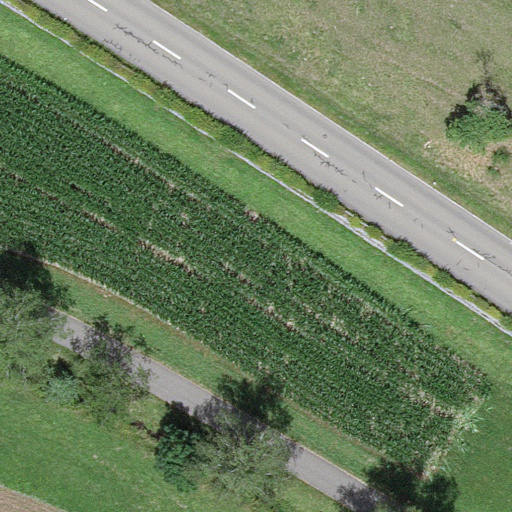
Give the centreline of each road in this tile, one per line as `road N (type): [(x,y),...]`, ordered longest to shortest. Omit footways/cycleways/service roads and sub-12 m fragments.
road 1 (tertiary): [(511,287),(75,0)]
road 2 (track): [(376,511),(87,345),(0,308)]
